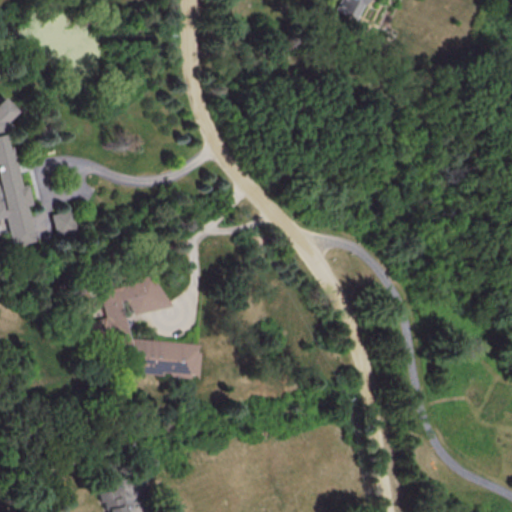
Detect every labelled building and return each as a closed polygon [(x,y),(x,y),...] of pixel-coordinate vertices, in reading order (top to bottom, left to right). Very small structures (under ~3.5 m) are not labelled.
[(359,5),(348,0),(335,0),(331,9),(353,19),(359,5)] [(0,216),(1,216),(9,244),(32,237),(23,205),(30,203),(24,183),(19,185),(12,160),(6,153),(0,132),(7,126),(6,123),(0,116),(0,216)] [(66,209),(47,213),(53,234),(71,230),(66,209)] [(125,337),(116,300),(121,299),(131,314),(168,304),(146,270),(138,269),(113,285),(103,285),(96,286),(96,291),(102,316),(92,318),(87,322),(81,321),(86,342),(94,340),(103,334),(112,335),(117,352),(124,364),(124,372),(157,374),(164,370),(168,376),(185,377),(186,377),(195,377),(197,355),(193,342),(125,337)] [(123,511),(122,498),(128,497),(126,485),(98,489),(101,511),(123,511)]
